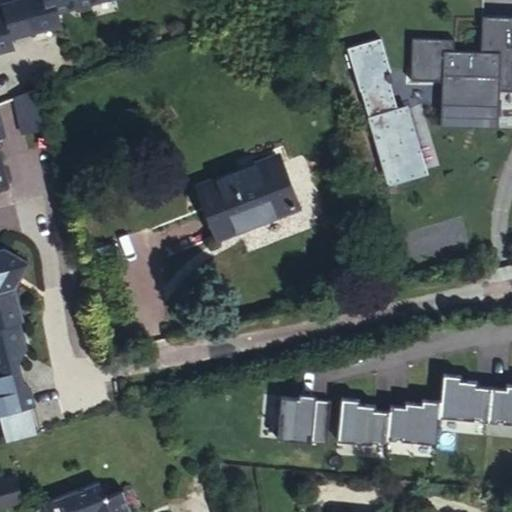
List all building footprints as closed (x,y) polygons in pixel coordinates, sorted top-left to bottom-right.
[(26,0),(9,0),(6,1),(9,11),(15,34),(34,29),(26,0)] [(26,0),(34,29),(63,22),(60,9),(93,0),(26,0)] [(0,48),(17,44),(15,34),(9,11),(0,12),(0,48)] [(511,90),(511,14),(495,14),(494,50),(465,48),(466,38),(420,37),(419,78),(451,80),(451,74),(458,74),(456,97),(460,98),(470,101),(477,102),(487,103),(495,102),(503,99),(507,99),(508,90),(511,90)] [(387,40),(354,49),(365,92),(366,92),(391,185),(428,175),(410,110),(401,113),(393,85),(398,83),(387,40)] [(37,91),(16,99),(25,133),(46,128),(37,91)] [(0,148),(0,186),(9,184),(0,148)] [(196,184),(216,236),(238,229),(235,221),(250,216),(253,223),(300,206),(283,152),(196,184)] [(0,321),(20,317),(26,316),(18,282),(22,276),(13,272),(24,252),(8,243),(0,245),(0,321)] [(13,272),(22,276),(32,257),(24,252),(13,272)] [(0,362),(18,359),(26,344),(20,317),(0,321),(0,362)] [(511,384),(507,384),(506,389),(477,386),(478,381),(461,380),(462,375),(443,374),(441,401),(422,399),(422,403),(405,402),(405,406),(390,405),(389,411),(375,410),(375,405),(359,404),(359,399),(341,398),(337,441),(372,444),(372,442),(377,442),(377,445),(387,446),(387,439),(396,440),(396,438),(401,438),(401,441),(436,444),(439,417),(474,420),(474,417),(480,418),(479,420),(498,422),(498,420),(503,420),(503,423),(511,423),(511,384)] [(281,396),(277,439),(327,443),(331,400),(315,399),(314,403),(299,402),(299,397),(281,396)] [(11,472),(0,475),(0,502),(20,497),(11,472)] [(100,485),(32,502),(34,511),(126,511),(123,497),(104,502),(100,485)]
